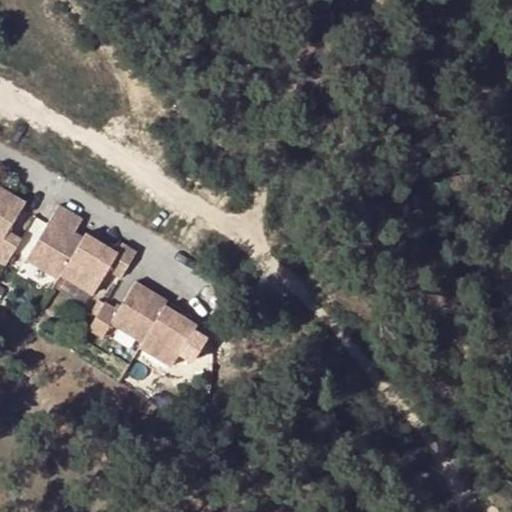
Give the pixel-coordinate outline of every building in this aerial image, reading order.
[(27,200),(0,183),(0,240),(2,242),(0,244),(0,258),(7,262),(22,237),(10,229),(27,200)] [(60,204),(28,257),(60,276),(62,272),(84,234),(77,230),(83,217),(60,204)] [(87,231),(84,234),(62,272),(94,290),(109,266),(125,275),(139,249),(124,241),(119,249),(87,231)] [(137,278),(106,331),(137,350),(159,314),(161,309),(151,303),(158,290),(137,278)] [(191,334),(159,314),(137,350),(135,353),(168,373),(161,384),(174,391),(188,367),(176,359),(191,334)]
